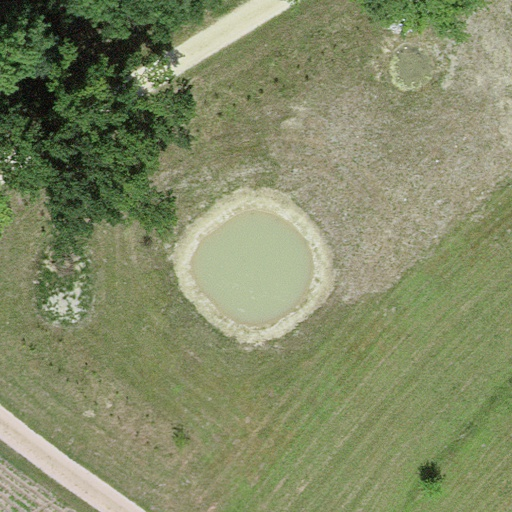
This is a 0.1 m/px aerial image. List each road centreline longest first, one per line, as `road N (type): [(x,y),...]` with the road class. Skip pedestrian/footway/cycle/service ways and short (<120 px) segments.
road 1 (track): [(275,0),(0,172)]
road 2 (track): [(109,511),(0,432)]
